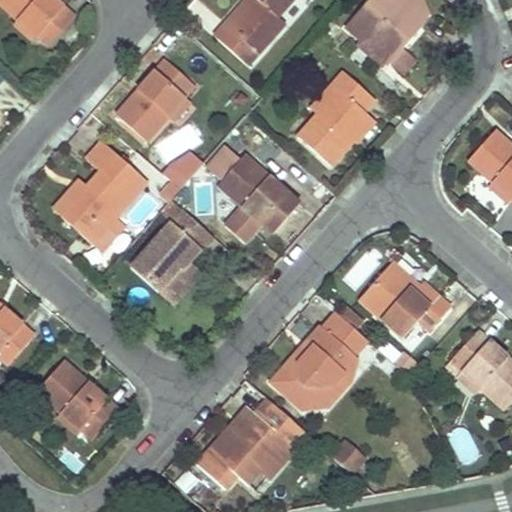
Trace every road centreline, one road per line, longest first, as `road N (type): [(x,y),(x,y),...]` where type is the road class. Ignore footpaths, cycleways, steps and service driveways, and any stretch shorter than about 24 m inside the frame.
road 1 (residential): [(184,403),(407,159)]
road 2 (residential): [(0,235),(184,403)]
road 3 (residential): [(0,459),(57,506),(86,506),(184,403)]
road 4 (residential): [(132,0),(141,8),(0,174)]
road 5 (residential): [(407,159),(484,70),(473,0)]
road 6 (residential): [(511,287),(432,213),(407,159)]
